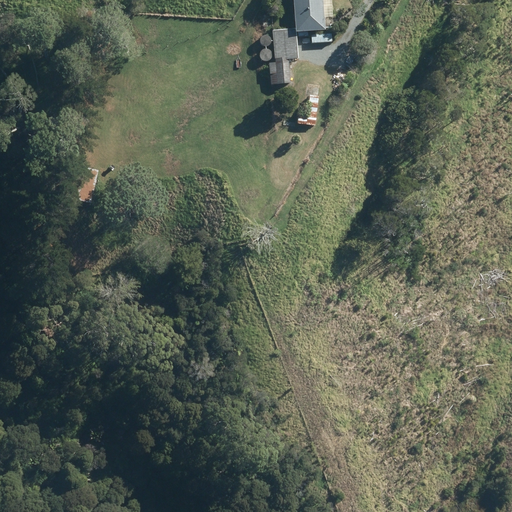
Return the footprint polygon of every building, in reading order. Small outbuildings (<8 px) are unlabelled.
[(298,31),(298,38),(308,37),(307,31),(323,30),(322,18),(332,17),(330,0),(292,0),(294,32),(298,31)] [(272,16),(260,16),(260,25),(272,26),(272,16)] [(292,34),(292,29),(277,29),(277,27),(271,27),(271,42),(273,43),(273,64),(268,64),(268,76),(270,76),(270,85),(288,86),(289,61),(295,61),(296,34),(292,34)] [(331,35),(310,35),(310,44),(331,44),(331,35)] [(318,95),(307,95),(306,117),(297,117),(296,125),(316,126),(318,95)] [(291,112),(282,112),(281,128),(290,129),(291,112)] [(91,204),(97,169),(76,166),(70,200),(91,204)]
